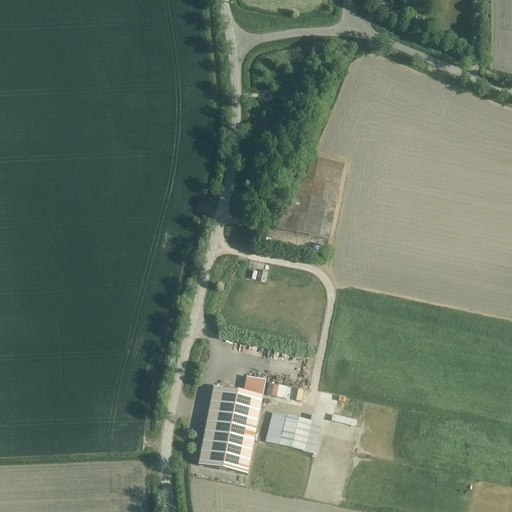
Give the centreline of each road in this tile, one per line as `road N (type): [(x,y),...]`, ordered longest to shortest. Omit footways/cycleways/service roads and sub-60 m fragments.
road 1 (unclassified): [(169,511),(168,419),(230,168),(233,43)]
road 2 (unclassified): [(348,31),(511,93)]
